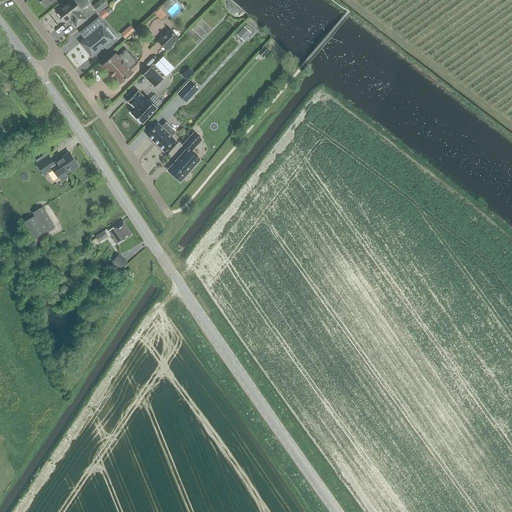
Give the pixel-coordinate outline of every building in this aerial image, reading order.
[(76,27),(85,19),(79,11),(90,3),(87,0),(72,0),(71,0),(57,12),(65,22),(69,19),(76,27)] [(92,6),(98,13),(104,8),(98,1),(92,6)] [(159,12),(163,20),(170,16),(166,8),(159,12)] [(108,15),(104,9),(98,14),(102,20),(108,15)] [(110,42),(112,40),(115,38),(106,27),(99,19),(95,23),(93,21),(83,30),(87,34),(86,38),(80,43),(90,55),(96,50),(97,52),(103,47),(104,48),(106,49),(111,45),(110,43),(110,42)] [(146,31),(141,25),(131,34),(136,40),(146,31)] [(250,33),(243,26),(235,35),(243,41),(250,33)] [(178,39),(169,29),(157,41),(166,50),(178,39)] [(263,58),(269,51),(263,46),(257,53),(263,58)] [(118,85),(132,73),(129,70),(137,63),(125,50),(117,56),(114,53),(101,65),(118,85)] [(166,56),(158,65),(171,76),(179,67),(166,56)] [(162,79),(150,66),(141,75),(153,88),(162,79)] [(193,69),(185,74),(188,79),(196,74),(193,69)] [(189,81),(177,94),(186,102),(197,89),(189,81)] [(142,124),(157,108),(146,97),(145,99),(137,91),(127,102),(135,109),(131,114),(142,124)] [(160,127),(157,124),(146,135),(163,151),(174,140),(170,137),(175,132),(165,122),(160,127)] [(186,150),(167,171),(179,182),(180,181),(181,181),(185,177),(184,176),(189,170),(190,171),(199,161),(190,153),(201,141),(193,134),(181,146),(186,150)] [(65,174),(77,166),(68,152),(52,163),(48,156),(36,164),(44,175),(52,169),(58,178),(65,174)] [(42,207),(31,213),(44,234),(54,228),(42,207)] [(117,244),(131,234),(122,221),(109,231),(117,244)] [(107,236),(103,231),(94,236),(98,242),(107,236)] [(123,270),(130,265),(122,255),(115,260),(123,270)]
